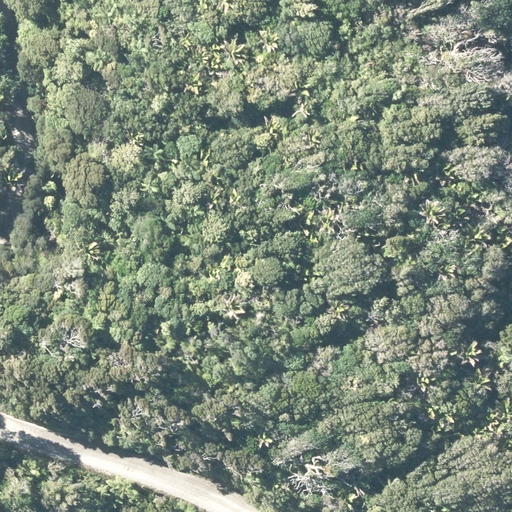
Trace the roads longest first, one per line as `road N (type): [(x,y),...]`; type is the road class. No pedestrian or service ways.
road 1 (unclassified): [(0,422),(57,450),(202,492),(235,511)]
road 2 (unclassified): [(0,2),(27,196),(0,236)]
